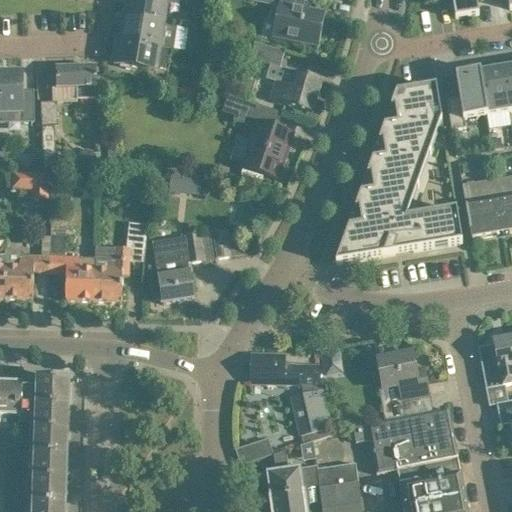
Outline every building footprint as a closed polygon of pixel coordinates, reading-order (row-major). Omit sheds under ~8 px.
[(126,15),(125,20),(163,26),(167,4),(145,0),(128,0),(128,4),(126,4),(124,14),(126,15)] [(278,0),(271,37),(298,42),(318,46),(324,15),(309,12),(311,0),(278,0)] [(489,0),(451,0),(455,20),(479,16),(476,2),(489,0)] [(192,20),(200,21),(201,9),(193,8),(192,20)] [(122,37),(122,41),(121,42),(160,48),(174,51),(178,28),(163,26),(125,20),(124,27),(122,26),(120,37),(122,37)] [(121,42),(122,41),(118,41),(114,65),(126,67),(126,69),(136,71),(137,69),(156,72),(160,48),(121,42)] [(199,43),(198,55),(206,56),(207,44),(199,43)] [(253,45),(248,61),(271,68),(279,70),(280,69),(284,55),(253,45)] [(206,56),(198,55),(197,67),(205,68),(206,56)] [(511,67),(501,69),(509,113),(511,112),(511,67)] [(47,70),(48,90),(77,89),(77,101),(96,101),(95,89),(97,88),(96,68),(47,70)] [(271,68),(266,82),(275,84),(270,102),(292,109),(312,115),(322,82),(303,76),(293,73),(280,69),(279,70),(271,68)] [(501,69),(479,73),(486,117),(509,113),(501,69)] [(486,117),(479,73),(455,77),(459,100),(446,102),(451,133),(466,130),(464,121),(486,117)] [(22,75),(0,75),(0,124),(23,124),(35,124),(34,92),(22,92),(22,75)] [(181,89),(179,104),(197,106),(198,91),(181,89)] [(337,263),(336,266),(462,245),(457,212),(398,222),(428,135),(427,125),(442,123),(436,89),(396,95),(383,133),(387,132),(377,162),(373,162),(371,167),(375,166),(365,195),(361,196),(359,200),(363,200),(353,229),(349,230),(347,234),(351,233),(341,262),(337,263)] [(240,101),(228,97),(226,103),(223,113),(234,118),(233,123),(255,130),(251,143),(245,164),(243,169),(241,177),(260,183),(263,175),(277,180),(292,135),(273,129),(268,128),(273,112),(240,101)] [(42,118),(42,141),(44,169),(57,168),(55,128),(59,127),(57,104),(42,105),(42,118)] [(239,136),(232,159),(243,162),(250,140),(239,136)] [(492,152),(502,150),(500,140),(490,142),(492,152)] [(78,159),(80,165),(86,168),(93,166),(96,160),(93,153),(87,151),(81,153),(78,159)] [(12,192),(36,192),(36,200),(48,200),(49,176),(13,175),(12,192)] [(170,193),(187,196),(189,179),(172,177),(170,193)] [(511,178),(493,182),(502,236),(511,233),(511,178)] [(470,232),(471,241),(502,236),(493,182),(462,187),(470,232)] [(259,207),(256,211),(257,216),(262,219),(266,218),(269,214),(268,209),(264,206),(259,207)] [(131,250),(144,252),(147,229),(133,227),(131,250)] [(148,267),(150,284),(153,302),(161,301),(162,306),(196,301),(190,265),(218,261),(213,235),(153,245),(157,266),(148,267)] [(88,261),(65,261),(65,252),(65,239),(52,238),(51,238),(50,260),(47,260),(46,276),(66,276),(66,303),(87,304),(88,261)] [(88,261),(87,304),(122,305),(123,279),(129,279),(130,251),(114,250),(113,273),(96,273),(96,262),(88,261)] [(34,275),(46,276),(47,260),(20,260),(21,253),(6,253),(6,259),(5,301),(33,302),(34,275)] [(511,369),(511,339),(494,343),(495,347),(478,350),(486,391),(511,386),(511,369)] [(339,352),(322,354),(326,376),(342,374),(339,352)] [(377,361),(381,380),(383,391),(399,388),(402,404),(429,399),(424,371),(415,373),(412,355),(377,361)] [(302,387),(304,396),(319,393),(320,369),(285,368),(285,358),(252,357),(251,386),(302,387)] [(19,432),(19,425),(19,416),(20,390),(21,386),(10,385),(10,381),(0,381),(0,416),(9,417),(8,432),(19,432)] [(37,382),(37,390),(20,390),(19,416),(36,417),(35,451),(34,486),(32,511),(65,511),(66,489),(67,452),(68,418),(69,383),(37,382)] [(319,393),(304,396),(290,399),(299,438),(302,437),(304,446),(334,436),(332,430),(323,392),(319,393)] [(501,427),(511,424),(511,403),(497,407),(501,427)] [(449,412),(428,416),(388,423),(366,428),(347,431),(349,442),(356,440),(357,444),(370,441),(377,476),(397,472),(404,511),(467,511),(458,461),(449,412)] [(246,466),(273,457),(268,440),(235,451),(241,468),(246,466)] [(20,445),(0,444),(0,468),(5,469),(5,465),(5,455),(20,455),(20,445)] [(302,446),(304,461),(315,460),(314,445),(302,446)] [(286,452),(273,457),(275,468),(288,467),(286,452)] [(20,466),(20,455),(5,455),(5,465),(20,466)] [(19,476),(20,466),(5,465),(5,469),(6,469),(6,476),(19,476)] [(343,468),(319,472),(325,511),(324,511),(361,511),(361,509),(355,467),(343,468)] [(301,470),(268,475),(271,499),(304,494),(306,511),(314,511),(325,511),(319,472),(319,468),(302,471),(301,471),(301,470)] [(19,486),(19,476),(6,476),(6,486),(19,486)] [(19,497),(19,486),(6,486),(6,496),(19,497)] [(306,511),(304,494),(271,499),(273,511),(324,511),(325,511),(314,511),(306,511)] [(18,507),(19,497),(6,496),(5,506),(18,507)]
